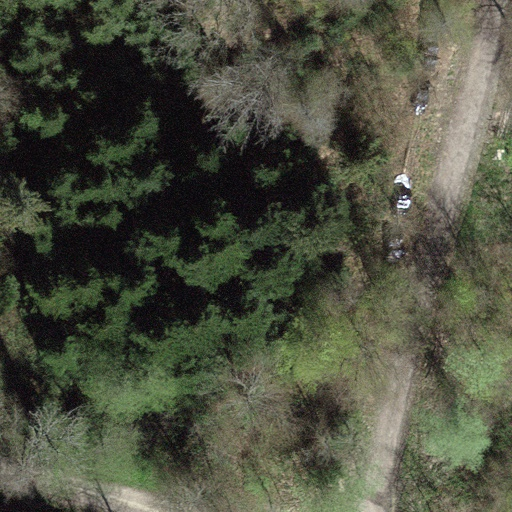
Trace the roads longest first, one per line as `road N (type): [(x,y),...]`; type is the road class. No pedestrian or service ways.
road 1 (track): [(371,511),(487,0)]
road 2 (track): [(175,511),(0,466)]
